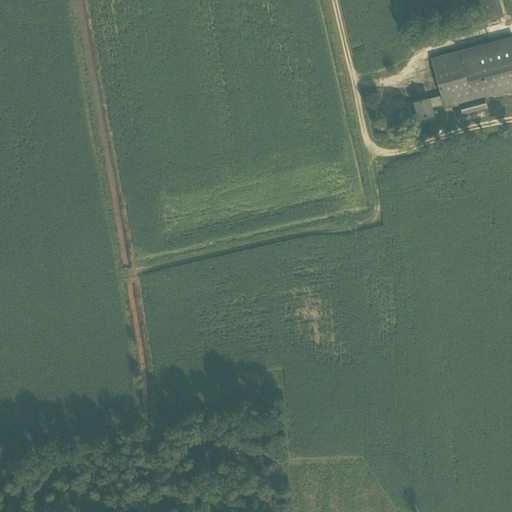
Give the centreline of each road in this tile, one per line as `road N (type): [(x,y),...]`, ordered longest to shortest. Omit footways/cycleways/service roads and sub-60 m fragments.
road 1 (track): [(370,147),(378,214),(371,224),(116,277)]
road 2 (track): [(333,0),(370,147),(403,151),(511,119)]
road 3 (track): [(135,272),(151,374),(158,511)]
